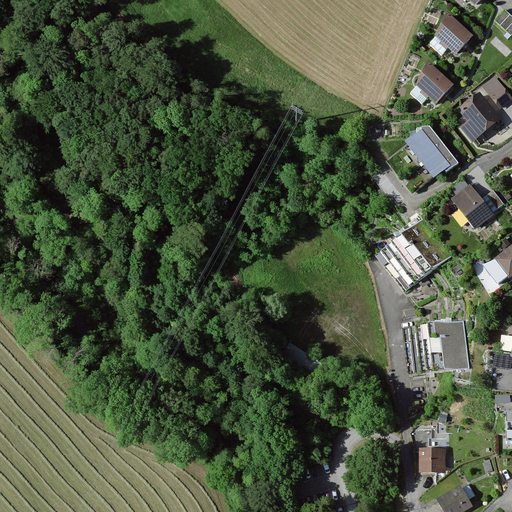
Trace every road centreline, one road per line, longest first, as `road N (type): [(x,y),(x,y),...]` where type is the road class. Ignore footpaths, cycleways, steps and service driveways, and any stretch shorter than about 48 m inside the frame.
road 1 (track): [(0,162),(107,248),(163,320),(356,433)]
road 2 (residential): [(375,254),(393,326),(414,511)]
road 3 (residential): [(511,145),(410,204),(374,153)]
